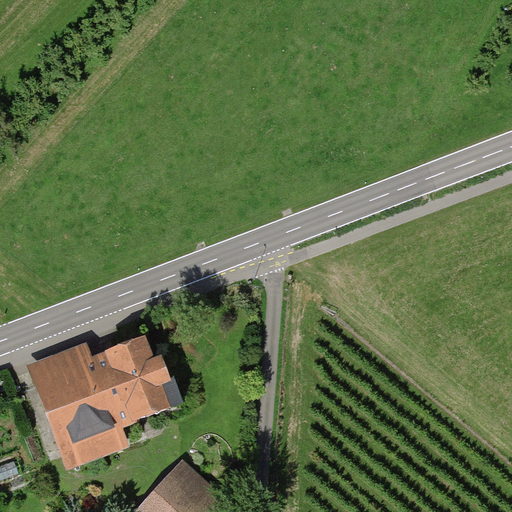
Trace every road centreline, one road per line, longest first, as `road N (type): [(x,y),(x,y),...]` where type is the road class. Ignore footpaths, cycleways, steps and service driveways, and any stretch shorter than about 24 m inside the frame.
road 1 (secondary): [(0,342),(511,148)]
road 2 (track): [(271,265),(261,511)]
